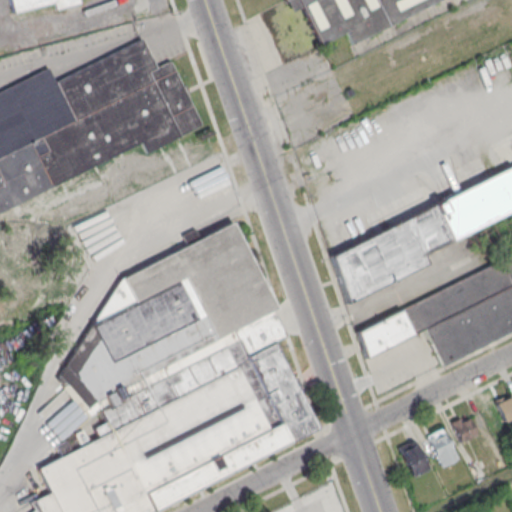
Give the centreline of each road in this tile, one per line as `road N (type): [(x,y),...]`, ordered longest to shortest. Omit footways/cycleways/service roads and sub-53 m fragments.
road 1 (tertiary): [(377,511),(204,0)]
road 2 (residential): [(511,362),(214,511)]
